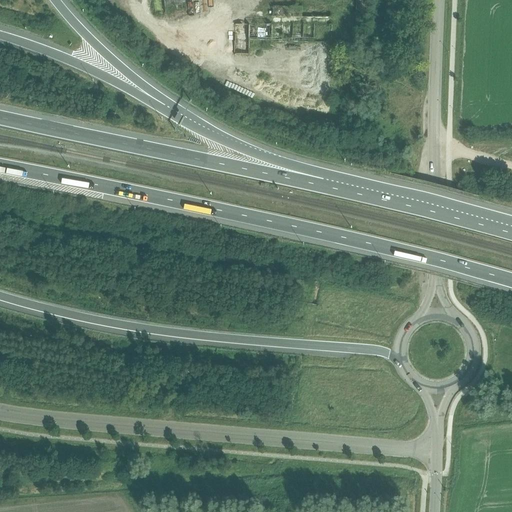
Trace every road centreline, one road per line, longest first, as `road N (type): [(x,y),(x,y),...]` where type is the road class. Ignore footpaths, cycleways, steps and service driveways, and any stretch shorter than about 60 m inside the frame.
road 1 (motorway): [(0,166),(511,280)]
road 2 (tertiary): [(0,419),(436,453)]
road 3 (motorway): [(0,296),(134,328),(364,349),(399,361)]
road 4 (motorway): [(321,186),(0,117)]
road 5 (tertiary): [(439,0),(436,285)]
road 6 (motorway): [(511,233),(321,186)]
road 7 (motorway): [(321,186),(147,101)]
road 8 (motorway): [(147,101),(76,63),(0,36)]
road 9 (motorway): [(147,101),(55,0)]
